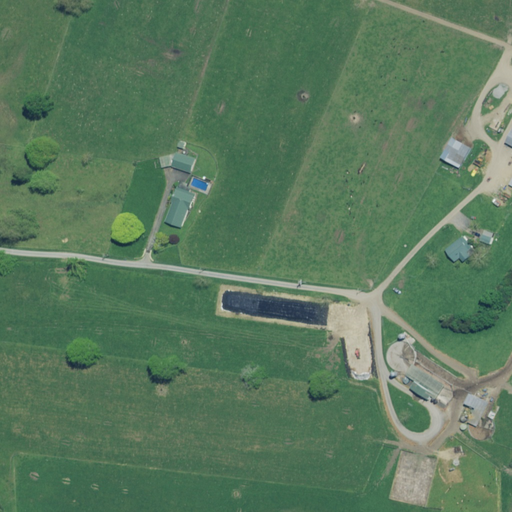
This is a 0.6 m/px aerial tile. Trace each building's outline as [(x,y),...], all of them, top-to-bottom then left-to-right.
[(503,121),(494,116),(489,126),(497,131),(503,121)] [(472,148),(455,138),(444,158),(461,168),(472,148)] [(198,159),(179,153),(174,167),(193,173),(198,159)] [(174,166),(172,156),(161,158),(163,168),(174,166)] [(191,212),(192,213),(199,195),(179,187),(173,203),(174,203),(167,222),(184,229),(191,212)] [(495,234),(486,230),(482,241),(491,245),(495,234)] [(469,243),(465,238),(448,251),(457,262),(462,258),(466,262),(473,257),(469,253),(476,248),(471,242),(469,243)] [(447,386),(415,365),(408,375),(417,382),(412,388),(431,400),(433,396),(438,399),(447,386)] [(486,412),(490,403),(473,394),(468,404),(477,409),(470,422),(477,426),(485,413),(486,412)]
